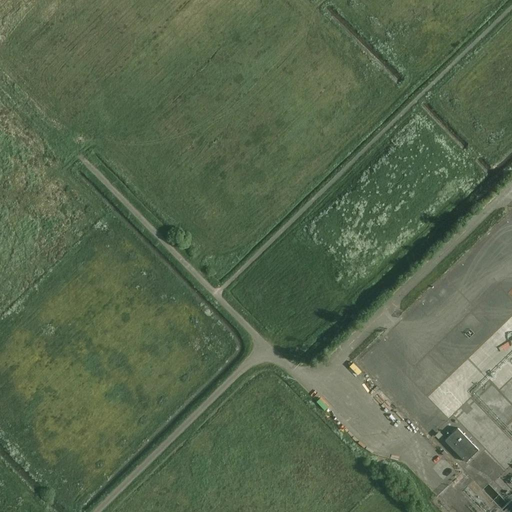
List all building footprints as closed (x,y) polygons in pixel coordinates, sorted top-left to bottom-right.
[(511,320),(471,358),(489,377),(502,390),(511,380),(511,320)] [(461,370),(431,398),(450,418),(474,396),(468,389),(474,384),(461,370)] [(482,384),(486,379),(480,375),(477,380),(482,384)] [(473,401),(457,416),(482,442),(492,432),(487,427),(492,421),(473,401)] [(478,449),(458,428),(445,440),(466,461),(478,449)] [(446,459),(436,469),(446,480),(456,470),(446,459)]
